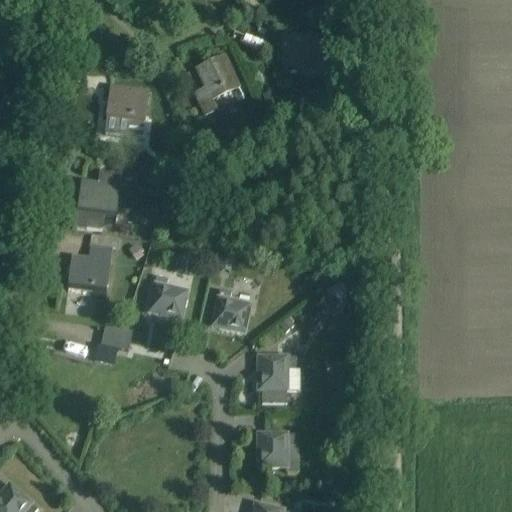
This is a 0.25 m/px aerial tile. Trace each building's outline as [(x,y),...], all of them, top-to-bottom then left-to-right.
[(331,8),(331,18),(341,18),(341,8),(331,8)] [(304,10),(304,24),(318,24),(318,10),(304,10)] [(283,38),(283,66),(287,66),(313,66),(313,73),(325,73),(325,59),(325,47),(332,47),(332,33),(324,33),(324,38),(283,38)] [(239,89),(233,77),(224,58),(197,71),(209,97),(198,102),(206,118),(217,112),(212,102),(239,89)] [(107,123),(105,136),(128,139),(129,130),(143,131),(143,128),(145,113),(148,93),(111,88),(106,123),(107,123)] [(201,139),(189,145),(198,163),(210,157),(201,139)] [(102,232),(104,221),(114,222),(120,175),(99,172),(97,185),(82,183),(76,231),(86,232),(86,231),(100,233),(101,232),(102,232)] [(126,173),(125,180),(137,182),(138,174),(126,173)] [(105,298),(107,278),(111,250),(89,247),(88,260),(72,258),(68,294),(69,294),(69,291),(92,294),(91,296),(105,298)] [(137,250),(129,255),(135,264),(143,259),(137,250)] [(219,257),(217,268),(230,270),(232,260),(219,257)] [(154,286),(149,311),(148,315),(181,322),(187,293),(166,289),(168,281),(156,278),(154,286)] [(337,284),(324,295),(346,305),(346,288),(337,284)] [(217,300),(212,325),(211,329),(244,336),(250,307),(229,302),(231,295),(219,292),(218,300),(217,300)] [(287,321),(279,328),(285,335),(294,328),(287,321)] [(106,330),(102,347),(127,353),(131,336),(106,330)] [(288,359),(258,359),(258,393),(262,393),(262,407),(280,407),(280,393),(287,393),(288,371),(296,371),(296,360),(288,359)] [(257,436),(257,444),(257,470),(287,470),(287,449),(295,449),(295,437),(287,437),(287,436),(257,436)] [(9,486),(8,487),(0,496),(0,511),(37,511),(38,511),(31,506),(32,506),(9,486)] [(332,496),(332,511),(347,511),(347,496),(332,496)]
